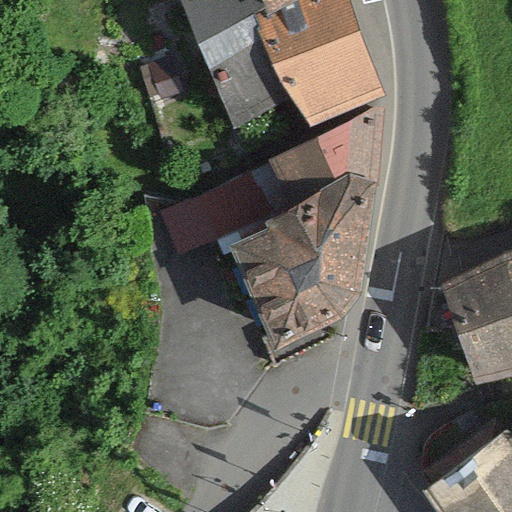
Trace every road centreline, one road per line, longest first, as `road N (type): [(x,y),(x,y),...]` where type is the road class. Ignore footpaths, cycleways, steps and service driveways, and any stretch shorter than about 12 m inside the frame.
road 1 (secondary): [(414,0),(424,65),(420,133),(383,373)]
road 2 (residential): [(383,373),(334,374),(278,410),(203,511)]
